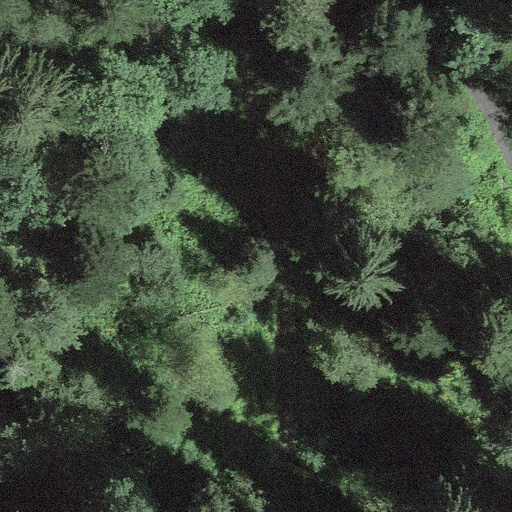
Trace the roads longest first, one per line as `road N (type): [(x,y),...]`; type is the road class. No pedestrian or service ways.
road 1 (track): [(235,0),(277,226),(280,433),(291,511)]
road 2 (track): [(511,102),(432,0)]
